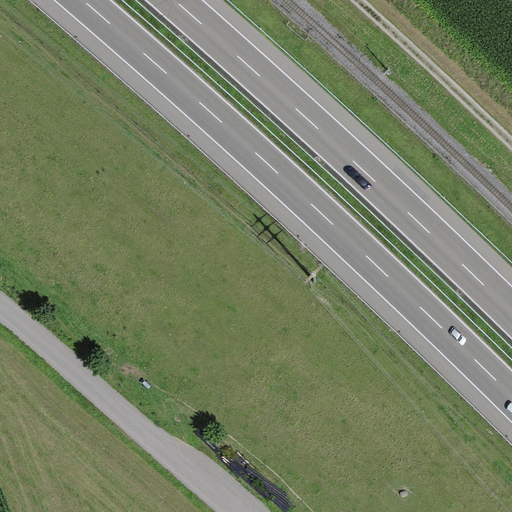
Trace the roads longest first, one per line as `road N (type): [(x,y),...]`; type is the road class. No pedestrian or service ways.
road 1 (motorway): [(80,0),(511,396)]
road 2 (motorway): [(511,311),(175,0)]
road 3 (track): [(511,142),(359,0)]
